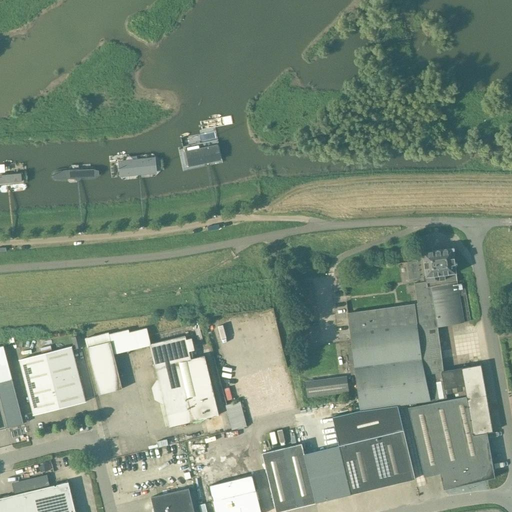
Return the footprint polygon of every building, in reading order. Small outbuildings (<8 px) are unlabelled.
[(161,143),(165,173),(208,164),(230,159),(224,128),(161,143)] [(95,151),(97,181),(139,176),(165,173),(161,143),(95,151)] [(28,157),(31,188),(78,183),(97,181),(95,151),(28,157)] [(0,158),(0,189),(9,189),(31,188),(28,157),(0,158)] [(436,325),(436,327),(464,322),(456,273),(453,248),(422,251),(423,256),(411,258),(411,262),(407,263),(409,280),(420,278),(420,282),(414,283),(418,304),(414,304),(348,313),(350,332),(415,324),(416,329),(436,325)] [(415,324),(350,332),(361,410),(398,405),(431,401),(447,398),(442,371),(436,327),(436,325),(416,329),(415,324)] [(83,347),(80,335),(71,337),(74,349),(83,347)] [(185,336),(149,344),(158,380),(156,381),(152,388),(155,400),(162,405),(164,404),(169,427),(219,415),(205,356),(191,360),(185,336)] [(111,341),(87,347),(99,395),(122,389),(111,341)] [(0,346),(0,383),(5,403),(17,399),(3,346),(0,346)] [(72,346),(19,360),(33,415),(86,402),(72,346)] [(446,389),(446,394),(455,393),(456,394),(455,394),(456,398),(408,407),(424,477),(440,474),(444,490),(495,478),(487,433),(493,432),(481,364),(442,371),(446,389)] [(349,393),(347,376),(305,381),(307,398),(349,393)] [(246,426),(240,400),(225,404),(231,429),(246,426)] [(302,444),(262,453),(275,511),(278,511),(415,479),(398,405),(361,410),(332,417),(340,446),(304,455),(302,444)] [(131,502),(151,497),(189,488),(180,450),(122,463),(131,502)] [(47,462),(39,464),(41,472),(49,470),(47,462)] [(75,511),(68,482),(56,485),(57,486),(55,486),(55,485),(46,487),(38,489),(30,491),(0,498),(0,511),(75,511)] [(194,511),(189,488),(151,497),(154,511),(194,511)] [(261,511),(256,490),(212,501),(215,511),(261,511)]
